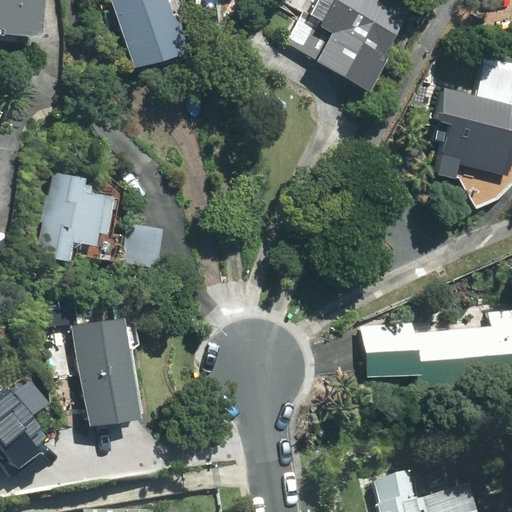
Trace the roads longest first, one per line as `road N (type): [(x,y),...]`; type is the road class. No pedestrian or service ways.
road 1 (unknown): [(254,354),(511,235)]
road 2 (residential): [(272,511),(254,354)]
